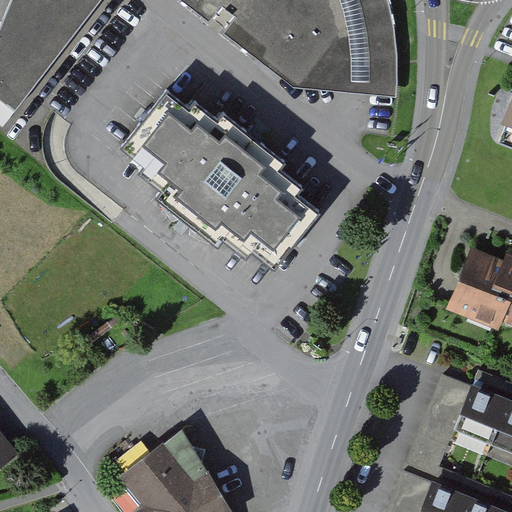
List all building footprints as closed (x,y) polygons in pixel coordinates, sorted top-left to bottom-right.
[(12,0),(0,30),(0,97),(11,106),(96,0),(12,0)] [(181,0),(212,23),(290,84),(372,91),(394,93),(395,93),(396,51),(391,8),(387,0),(181,0)] [(274,268),(316,214),(295,198),(303,188),(282,171),(288,164),(259,141),(247,131),(222,112),(217,117),(195,100),(188,108),(166,90),(149,111),(139,124),(119,150),(143,169),(139,175),(159,191),(162,193),(156,200),(185,222),(219,249),(226,240),(248,258),(253,252),(274,268)] [(0,121),(11,106),(0,97),(0,121)] [(511,105),(498,144),(511,149),(511,105)] [(504,262),(471,249),(454,289),(446,310),(498,331),(502,321),(511,325),(511,254),(507,253),(504,262)] [(511,385),(478,372),(455,432),(511,453),(511,385)] [(0,468),(23,452),(0,421),(0,468)] [(111,476),(131,511),(228,511),(176,429),(154,441),(111,476)] [(511,511),(511,505),(438,478),(424,511),(511,511)]
